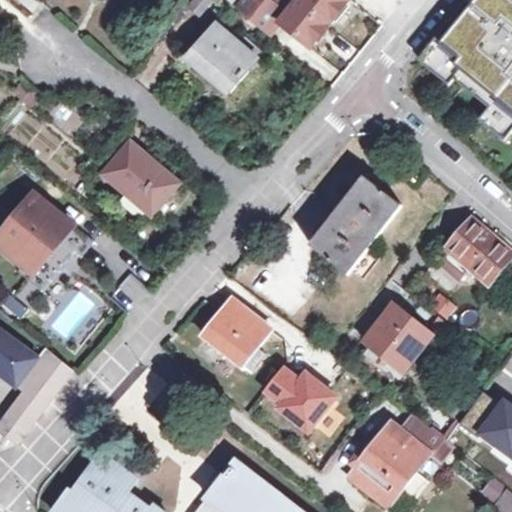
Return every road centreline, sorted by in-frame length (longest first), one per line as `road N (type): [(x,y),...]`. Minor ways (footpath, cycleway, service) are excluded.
road 1 (residential): [(43,35),(257,205)]
road 2 (residential): [(93,386),(257,205)]
road 3 (residential): [(511,211),(364,88)]
road 4 (residential): [(257,205),(364,88)]
